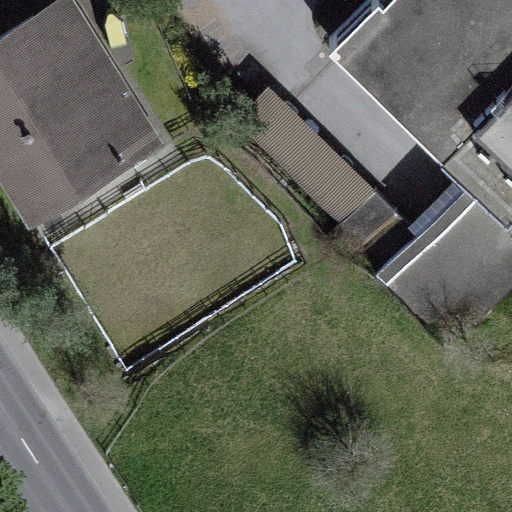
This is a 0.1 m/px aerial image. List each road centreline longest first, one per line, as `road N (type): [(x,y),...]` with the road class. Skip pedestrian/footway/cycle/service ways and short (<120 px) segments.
road 1 (unknown): [(268,33),(396,172)]
road 2 (secondary): [(0,405),(72,511)]
